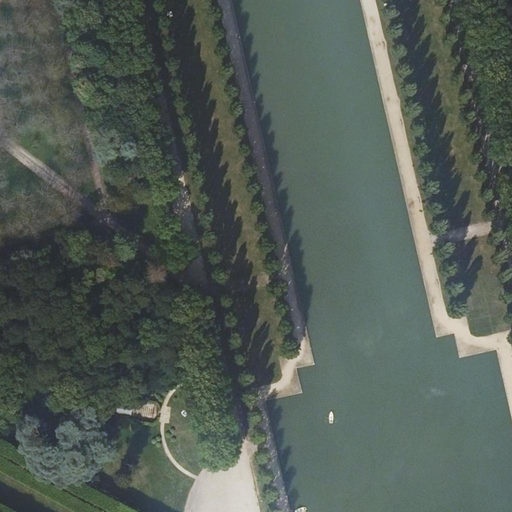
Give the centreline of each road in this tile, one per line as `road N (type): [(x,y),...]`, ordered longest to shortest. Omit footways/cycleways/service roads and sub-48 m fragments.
road 1 (track): [(279,511),(254,396),(289,387),(284,366),(302,362),(221,0)]
road 2 (track): [(136,0),(254,511)]
road 3 (track): [(57,0),(108,216),(0,247)]
road 4 (track): [(511,256),(452,0)]
road 5 (track): [(0,137),(204,295)]
road 6 (track): [(0,336),(204,295)]
